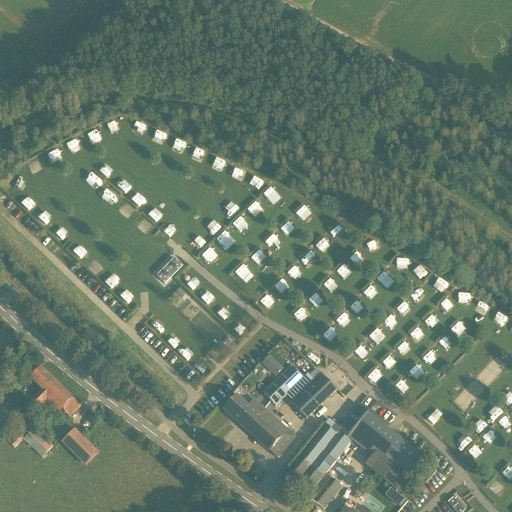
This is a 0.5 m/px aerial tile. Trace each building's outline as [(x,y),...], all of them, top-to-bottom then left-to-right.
[(110,135),(119,131),(115,122),(106,126),(110,135)] [(85,134),(90,143),(99,138),(94,130),(85,134)] [(73,157),(80,154),(74,141),(67,145),(73,157)] [(175,142),(170,154),(178,158),(183,146),(175,142)] [(194,150),(189,163),(197,167),(203,154),(194,150)] [(48,156),(52,167),(59,164),(54,153),(48,156)] [(105,177),(111,170),(104,164),(98,171),(105,177)] [(124,192),(128,183),(119,179),(115,188),(124,192)] [(272,207),(280,200),(270,189),(262,196),(272,207)] [(137,193),(131,201),(137,206),(143,199),(137,193)] [(226,204),(220,209),(230,219),(236,214),(226,204)] [(253,205),(246,212),(254,220),(261,213),(253,205)] [(305,225),(313,217),(303,206),(295,214),(305,225)] [(148,215),(155,222),(161,215),(154,209),(148,215)] [(48,210),(37,219),(43,225),(53,215),(48,210)] [(142,219),(136,226),(146,235),(152,228),(142,219)] [(232,226),(239,233),(246,227),(239,219),(232,226)] [(205,227),(212,236),(220,228),(212,220),(205,227)] [(287,221),(279,229),(290,240),(298,232),(287,221)] [(60,240),(67,234),(61,227),(54,234),(60,240)] [(338,239),(344,234),(336,227),(331,232),(338,239)] [(156,235),(163,242),(169,236),(162,229),(156,235)] [(224,232),(215,240),(226,251),(234,243),(224,232)] [(189,239),(199,250),(204,244),(195,234),(189,239)] [(266,240),(273,255),(284,249),(280,239),(276,241),(274,237),(266,240)] [(316,245),(327,256),(333,249),(323,239),(316,245)] [(79,245),(71,252),(80,261),(87,254),(79,245)] [(250,258),(260,269),(268,262),(258,251),(250,258)] [(356,253),(350,259),(360,270),(366,264),(356,253)] [(202,258),(207,264),(211,260),(206,254),(202,258)] [(88,267),(94,274),(101,268),(95,261),(88,267)] [(234,274),(250,288),(258,279),(242,265),(234,274)] [(335,275),(345,284),(350,278),(344,273),(348,269),(344,265),(335,275)] [(295,282),(299,276),(291,271),(288,277),(295,282)] [(377,281),(385,287),(391,279),(383,273),(377,281)] [(184,283),(191,290),(198,282),(191,276),(184,283)] [(105,284),(110,289),(117,282),(112,277),(105,284)] [(167,294),(173,289),(167,280),(160,285),(167,294)] [(280,281),(274,287),(284,296),(290,290),(280,281)] [(371,300),(378,293),(371,286),(364,292),(371,300)] [(411,298),(415,303),(421,299),(417,293),(411,298)] [(120,299),(127,304),(131,298),(124,294),(120,299)] [(208,294),(204,299),(209,303),(213,298),(208,294)] [(316,309),(323,302),(316,294),(309,301),(316,309)] [(356,314),(365,308),(360,300),(351,306),(356,314)] [(443,301),(438,308),(447,317),(453,311),(443,301)] [(474,310),(482,315),(487,307),(478,302),(474,310)] [(403,321),(412,313),(405,304),(396,312),(403,321)] [(222,306),(216,313),(223,320),(230,312),(222,306)] [(294,314),(303,323),(310,316),(302,307),(294,314)] [(161,318),(167,324),(176,314),(170,309),(161,318)] [(343,314),(336,320),(347,331),(354,325),(343,314)] [(392,315),(383,325),(390,332),(399,322),(392,315)] [(431,315),(425,321),(433,328),(439,322),(431,315)] [(458,337),(464,330),(457,324),(451,330),(458,337)] [(333,347),(340,339),(328,328),(321,336),(333,347)] [(416,329),(411,335),(418,341),(423,336),(416,329)] [(376,331),(369,338),(378,348),(385,341),(376,331)] [(438,343),(443,351),(451,345),(445,337),(438,343)] [(216,348),(222,354),(226,350),(220,344),(216,348)] [(401,344),(396,349),(404,357),(409,352),(401,344)] [(354,354),(363,363),(371,355),(362,346),(354,354)] [(430,352),(423,358),(430,366),(437,359),(430,352)] [(274,361),(270,357),(262,366),(266,370),(274,361)] [(390,371),(395,363),(386,358),(382,365),(390,371)] [(415,380),(421,374),(415,367),(408,374),(415,380)] [(287,397),(304,380),(292,368),(264,395),(276,407),(281,403),(276,398),(282,392),(287,397)] [(80,407),(73,400),(41,369),(30,380),(41,390),(25,406),(34,415),(46,403),(65,423),(80,407)] [(309,377),(313,382),(291,404),(307,420),(336,391),(320,375),(316,370),(309,377)] [(374,385),(381,379),(374,371),(367,377),(374,385)] [(502,401),(507,407),(511,403),(511,397),(509,395),(502,401)] [(248,408),(237,398),(224,412),(270,453),(288,432),(254,401),(248,408)] [(348,440),(369,414),(358,405),(340,428),(337,432),(338,433),(348,440)] [(494,419),(500,414),(496,409),(490,414),(494,419)] [(348,440),(351,443),(352,442),(372,459),(377,454),(383,458),(371,472),(397,493),(424,459),(369,414),(348,440)] [(497,424),(505,431),(510,424),(502,418),(497,424)] [(340,428),(330,421),(326,426),(336,434),(338,433),(337,432),(340,428)] [(475,426),(478,432),(486,428),(483,422),(475,426)] [(326,475),(351,443),(348,440),(338,433),(336,434),(326,426),(325,425),(281,482),(309,505),(311,501),(324,510),(341,488),(326,475)] [(53,447),(43,438),(48,434),(43,429),(39,433),(34,429),(24,440),(42,458),(53,447)] [(82,463),(94,450),(75,431),(62,444),(82,463)] [(15,449),(24,440),(16,432),(7,442),(15,449)] [(341,457),(350,465),(353,462),(344,454),(341,457)] [(494,481),(488,488),(495,494),(501,487),(494,481)] [(448,504),(453,511),(463,511),(453,500),(448,504)] [(366,511),(357,506),(355,508),(347,503),(341,511),(366,511)]
